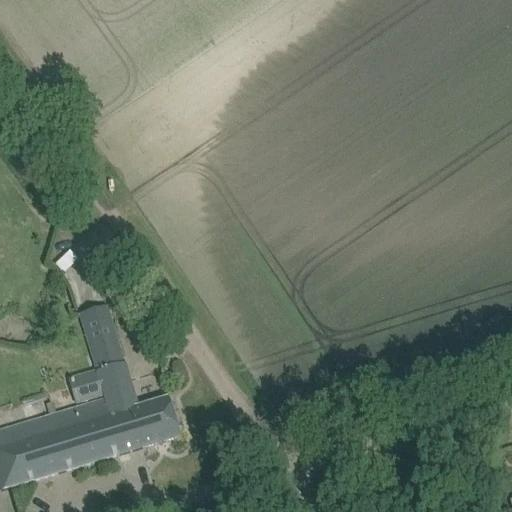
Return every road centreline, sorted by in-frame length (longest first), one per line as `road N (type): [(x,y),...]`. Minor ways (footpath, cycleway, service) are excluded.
road 1 (track): [(282,471),(0,56)]
road 2 (unclassified): [(141,511),(511,405)]
